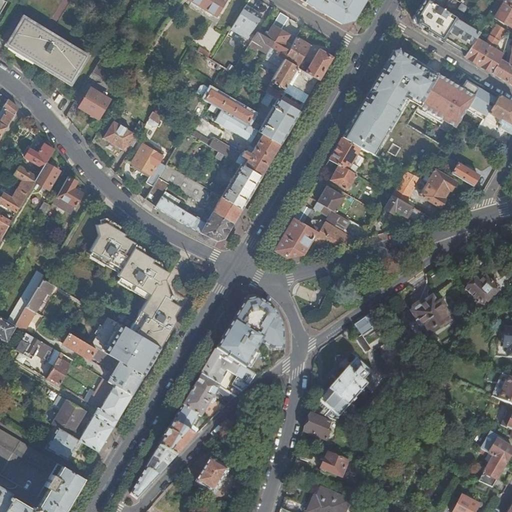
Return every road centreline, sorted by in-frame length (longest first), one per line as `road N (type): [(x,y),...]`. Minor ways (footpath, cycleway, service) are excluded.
road 1 (secondary): [(89,511),(234,264)]
road 2 (residential): [(26,97),(137,220),(234,264)]
road 3 (secondary): [(234,264),(364,49)]
road 4 (residential): [(300,355),(234,405),(131,511)]
road 5 (residential): [(300,355),(481,214)]
road 6 (residential): [(481,214),(271,284)]
road 7 (residential): [(263,511),(293,417),(300,355)]
road 8 (unclassified): [(383,18),(511,96)]
